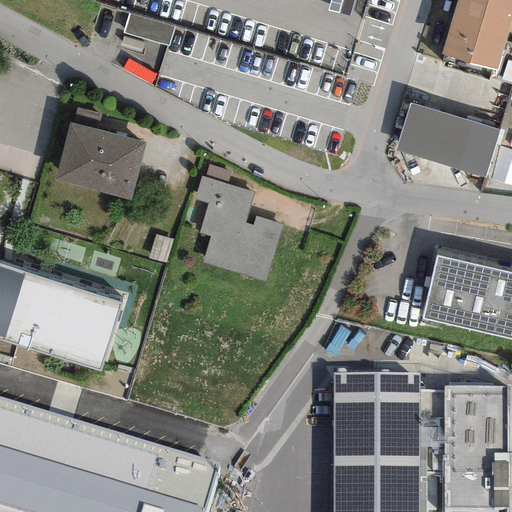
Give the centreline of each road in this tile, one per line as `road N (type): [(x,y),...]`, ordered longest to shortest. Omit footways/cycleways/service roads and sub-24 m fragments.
road 1 (residential): [(364,185),(283,176),(0,22)]
road 2 (unknown): [(0,384),(227,454),(201,511)]
road 3 (residential): [(364,185),(419,0)]
road 4 (residential): [(511,207),(364,185)]
